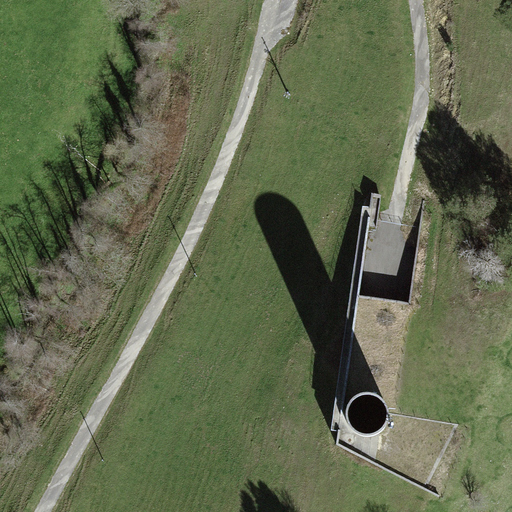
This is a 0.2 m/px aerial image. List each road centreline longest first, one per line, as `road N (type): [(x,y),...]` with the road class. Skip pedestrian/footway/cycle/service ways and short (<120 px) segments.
road 1 (track): [(44,511),(209,198),(277,0)]
road 2 (trunk): [(229,0),(511,451)]
road 3 (track): [(415,0),(421,96),(382,293)]
